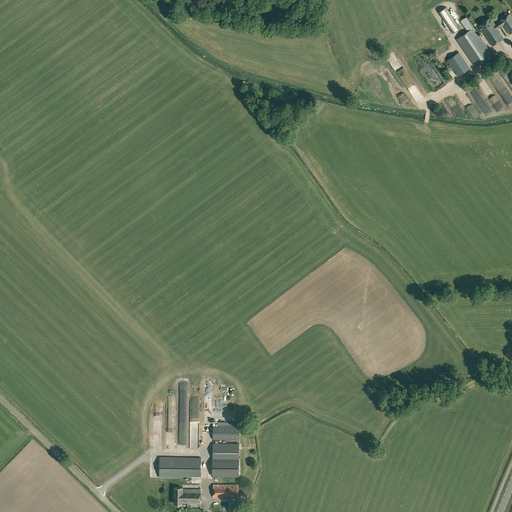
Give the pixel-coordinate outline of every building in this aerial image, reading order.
[(511,17),(510,14),(500,20),(501,22),(503,25),(509,34),(511,31),(511,17)] [(490,17),(478,26),(492,46),(503,38),(497,29),(503,25),(501,22),(496,25),(490,17)] [(491,53),(474,27),(456,39),(474,65),(491,53)] [(470,68),(459,52),(446,60),(458,76),(470,68)] [(406,75),(400,80),(406,87),(412,82),(406,75)] [(385,90),(390,86),(385,80),(380,84),(385,90)] [(415,86),(407,90),(408,93),(411,92),(414,98),(419,95),(415,86)] [(239,439),(239,425),(213,425),(213,439),(239,439)] [(200,432),(192,432),(192,450),(200,450),(200,432)] [(239,460),(239,444),(213,443),(213,459),(239,460)] [(160,457),(160,477),(174,478),(192,478),(194,478),(194,482),(200,482),(200,478),(201,478),(201,458),(174,458),(160,457)] [(239,460),(213,459),(212,475),(238,476),(239,460)] [(213,484),(213,497),(237,498),(237,485),(213,484)] [(200,503),(201,489),(182,489),(183,488),(174,487),(173,503),(182,504),(182,503),(200,503)]
